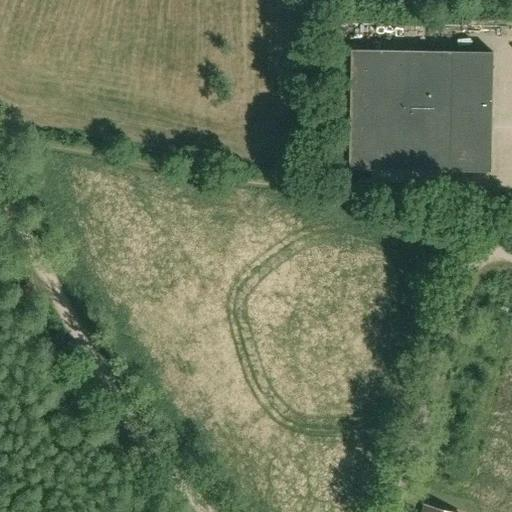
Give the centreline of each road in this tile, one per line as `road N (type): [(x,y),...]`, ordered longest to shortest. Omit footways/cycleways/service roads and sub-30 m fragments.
road 1 (residential): [(0,188),(176,473),(216,511)]
road 2 (unclassified): [(394,511),(469,260),(487,247),(511,256)]
